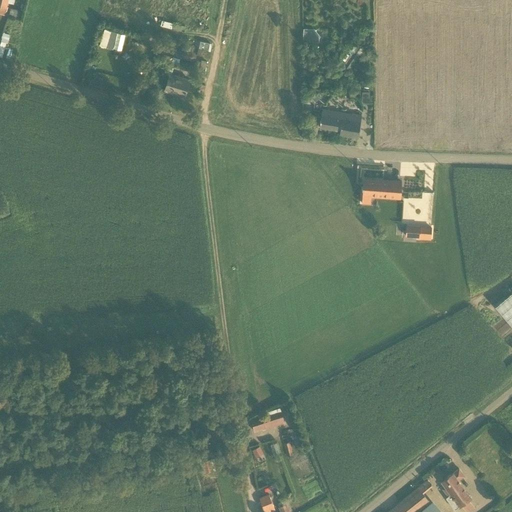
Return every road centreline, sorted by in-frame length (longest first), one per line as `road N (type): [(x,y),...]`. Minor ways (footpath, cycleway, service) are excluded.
road 1 (residential): [(0,68),(242,138),(406,160),(511,164)]
road 2 (track): [(231,0),(204,129),(219,287),(256,511)]
road 3 (unclassified): [(511,392),(367,511)]
